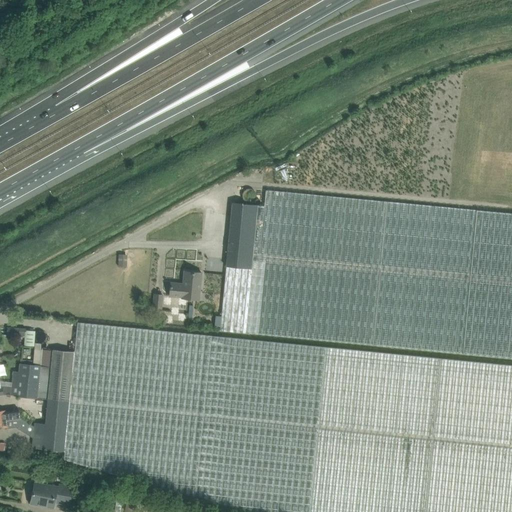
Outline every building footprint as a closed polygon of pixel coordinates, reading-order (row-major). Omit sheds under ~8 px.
[(257,205),(232,203),(226,266),(220,330),(462,353),(476,210),(266,190),(264,205),(257,205)] [(511,357),(511,212),(477,210),(464,353),(511,357)] [(171,283),(169,296),(182,297),(182,298),(199,300),(201,273),(184,271),(183,284),(171,283)] [(162,295),(154,294),(153,310),(161,311),(162,295)] [(511,511),(511,364),(78,322),(75,352),(52,349),(41,349),(39,365),(20,363),(19,371),(13,371),(11,395),(17,395),(17,396),(48,399),(45,424),(35,422),(32,452),(44,453),(44,449),(65,451),(64,459),(245,511),(246,511),(511,511)] [(29,336),(29,345),(33,345),(33,339),(34,339),(34,335),(35,328),(7,327),(7,337),(16,338),(16,335),(29,336)] [(0,427),(8,427),(7,421),(21,419),(19,410),(6,412),(5,410),(0,410),(0,427)] [(60,485),(59,488),(35,483),(31,503),(53,508),(54,503),(68,505),(71,488),(60,485)]
